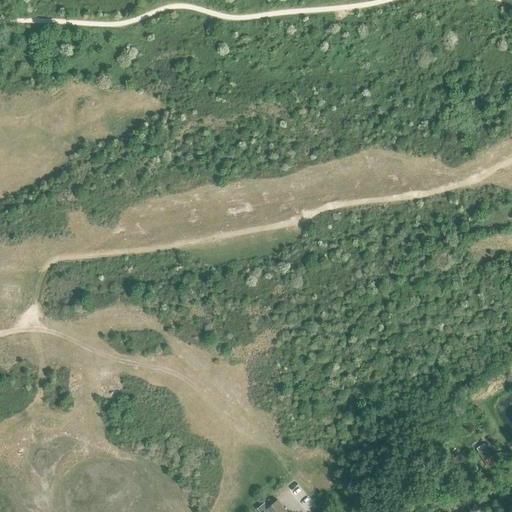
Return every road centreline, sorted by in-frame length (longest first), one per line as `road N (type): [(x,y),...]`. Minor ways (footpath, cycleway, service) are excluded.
road 1 (track): [(33,329),(38,279),(48,263),(69,254),(296,221),(324,207),(419,193),(511,160)]
road 2 (track): [(33,329),(190,383),(275,458),(302,511)]
